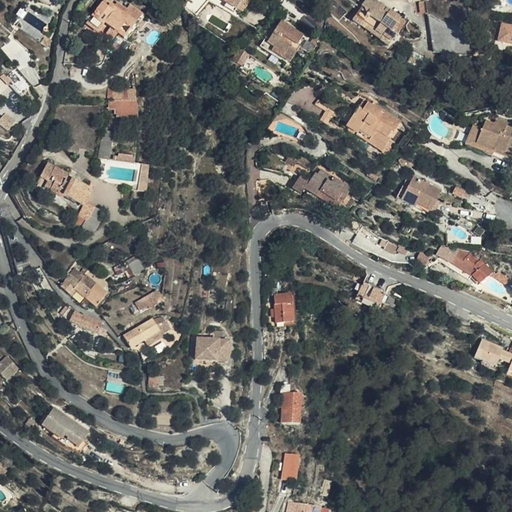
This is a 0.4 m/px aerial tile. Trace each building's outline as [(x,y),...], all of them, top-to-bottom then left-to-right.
[(137,13),(129,7),(123,15),(101,0),(100,0),(98,4),(95,2),(81,23),(92,31),(99,21),(120,36),(137,13)] [(237,6),(241,0),(203,0),(231,22),(242,10),(237,6)] [(247,4),(241,0),(237,6),(242,10),(247,4)] [(396,20),(374,0),(352,0),(346,7),(381,38),(396,20)] [(374,0),(396,20),(400,15),(381,0),(374,0)] [(421,12),(423,33),(463,35),(464,22),(430,19),(421,12)] [(282,54),(280,58),(288,63),(298,46),(296,44),(301,36),(278,22),(264,43),(272,47),(282,54)] [(511,25),(500,24),(498,43),(511,44),(511,25)] [(462,46),(423,33),(423,46),(461,49),(462,46)] [(463,35),(423,33),(462,46),(463,35)] [(308,41),(315,45),(318,39),(311,35),(308,41)] [(269,51),(280,58),(282,54),(272,47),(269,51)] [(399,56),(405,61),(408,57),(402,52),(399,56)] [(360,94),(354,102),(359,105),(365,97),(360,94)] [(135,113),(134,97),(105,96),(104,104),(116,105),(116,112),(135,113)] [(359,105),(354,102),(341,123),(379,149),(381,146),(383,148),(390,139),(381,134),(388,125),(391,127),(396,119),(365,97),(359,105)] [(320,120),(327,124),(335,112),(328,108),(320,120)] [(0,120),(0,123),(10,129),(15,120),(4,113),(0,120)] [(471,135),(509,151),(510,148),(507,147),(511,133),(511,132),(488,122),(487,124),(477,120),(474,127),(471,135)] [(471,135),(474,127),(465,123),(462,132),(471,135)] [(466,148),(471,135),(462,132),(457,144),(466,148)] [(506,159),(509,151),(471,135),(466,148),(484,156),(486,151),(506,159)] [(46,158),(53,164),(56,162),(60,166),(54,174),(65,183),(68,181),(85,194),(97,180),(57,147),(46,158)] [(503,165),(506,159),(486,151),(484,156),(503,165)] [(300,172),(304,165),(293,158),(289,164),(300,172)] [(56,162),(53,164),(48,170),(54,174),(60,166),(56,162)] [(138,190),(146,191),(150,165),(142,163),(138,190)] [(311,170),(340,189),(342,184),(313,167),(311,170)] [(394,193),(396,194),(399,190),(417,200),(426,206),(437,185),(406,168),(394,193)] [(333,202),(340,189),(311,170),(309,175),(306,173),(302,181),(293,176),(285,190),(296,196),(299,190),(310,196),(312,191),(333,202)] [(248,200),(260,201),(260,181),(248,181),(248,200)] [(449,188),(460,193),(463,187),(452,182),(449,188)] [(399,190),(396,194),(414,204),(417,200),(399,190)] [(330,208),(333,202),(312,191),(310,196),(330,208)] [(261,215),(272,209),(271,201),(261,202),(261,215)] [(455,258),(463,261),(468,255),(469,253),(459,248),(455,258)] [(468,255),(463,261),(476,271),(469,276),(476,286),(490,274),(480,258),(475,261),(468,255)] [(125,265),(130,275),(141,268),(136,259),(125,265)] [(112,265),(114,271),(125,265),(123,260),(112,265)] [(74,268),(70,272),(92,289),(100,277),(90,269),(89,271),(87,269),(84,274),(80,271),(75,266),(74,268)] [(351,293),(373,304),(383,282),(361,271),(351,293)] [(70,272),(61,284),(71,293),(74,289),(85,298),(92,289),(70,272)] [(92,289),(85,298),(90,302),(95,306),(105,293),(100,290),(106,282),(100,277),(92,289)] [(274,322),(290,321),(288,292),(272,294),(274,322)] [(150,306),(143,295),(124,304),(128,312),(137,308),(139,312),(150,306)] [(85,298),(82,302),(87,306),(90,302),(85,298)] [(102,333),(104,328),(98,325),(100,322),(83,314),(82,315),(74,311),(70,318),(77,323),(102,333)] [(122,335),(128,346),(134,342),(160,326),(162,330),(166,327),(164,323),(165,322),(161,315),(151,318),(122,335)] [(226,342),(193,338),(190,359),(223,363),(226,342)] [(501,367),(505,359),(508,350),(509,348),(489,340),(481,359),(501,367)] [(15,372),(3,361),(0,364),(0,379),(5,384),(15,372)] [(161,375),(147,374),(145,383),(160,384),(161,375)] [(298,393),(277,392),(275,407),(279,407),(278,421),(296,423),(298,393)] [(85,432),(47,414),(37,435),(51,441),(49,445),(64,451),(81,454),(85,444),(80,442),(85,432)] [(32,425),(28,421),(23,426),(27,431),(32,425)] [(297,455),(281,451),(275,476),(292,480),(297,455)] [(283,511),(312,511),(314,505),(284,499),(281,511),(283,511)]
